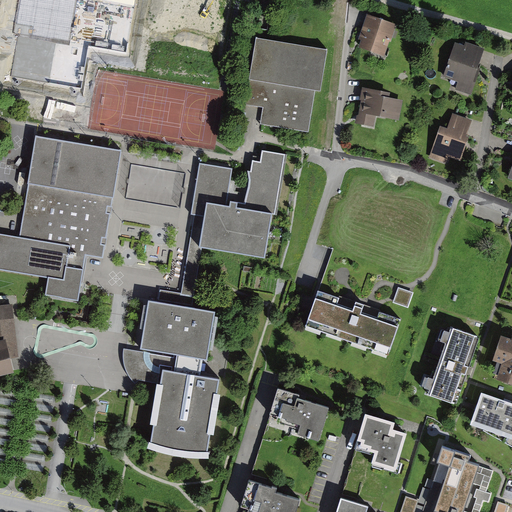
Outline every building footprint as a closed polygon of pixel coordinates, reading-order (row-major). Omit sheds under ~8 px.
[(403,27),(375,17),(364,49),(391,59),(403,27)] [(328,49),(257,38),(246,106),(263,108),(261,125),(309,133),(316,91),(321,91),(328,49)] [(495,54),(465,45),(453,81),(465,85),(462,94),(480,100),(495,54)] [(407,124),(412,102),(397,99),(397,94),(369,89),(362,127),(384,131),(386,120),(407,124)] [(448,124),(436,159),(452,164),(454,157),(468,162),(482,121),(460,113),(455,126),(448,124)] [(122,149),(38,135),(20,239),(0,235),(0,268),(51,277),(48,295),(79,300),(87,257),(103,260),(122,149)] [(233,168),(199,163),(191,215),(203,217),(198,248),(264,259),(271,215),(275,216),(285,156),(263,152),(261,163),(252,162),(250,173),(248,172),(249,176),(249,181),(248,189),(246,197),(243,204),(227,202),(233,168)] [(410,307),(413,292),(398,289),(395,304),(410,307)] [(158,304),(147,302),(138,352),(175,358),(173,374),(161,372),(158,387),(154,386),(148,428),(151,429),(148,445),(144,452),(157,456),(167,458),(177,460),(186,461),(196,462),(207,461),(206,454),(209,437),(212,438),(219,397),(216,396),(218,382),(197,378),(200,362),(205,363),(213,314),(192,310),(194,296),(160,291),(158,304)] [(338,300),(317,293),(305,328),(388,357),(401,321),(379,314),(380,311),(339,297),(338,300)] [(0,377),(15,374),(12,359),(19,358),(12,304),(0,305),(0,377)] [(435,379),(450,333),(440,330),(434,348),(442,350),(433,378),(435,379)] [(479,339),(454,331),(432,397),(457,405),(479,339)] [(511,341),(504,339),(496,362),(504,365),(499,381),(511,385),(511,341)] [(431,390),(434,380),(425,377),(421,387),(431,390)] [(318,443),(328,411),(297,401),(298,398),(278,391),(269,421),(300,430),(298,437),(318,443)] [(511,406),(483,396),(472,425),(511,439),(511,406)] [(396,426),(366,417),(357,445),(362,446),(361,450),(369,452),(368,456),(376,458),(373,469),(396,476),(408,438),(394,434),(396,426)] [(441,511),(480,511),(484,502),(489,503),(492,493),(488,492),(495,470),(469,461),(471,457),(443,447),(438,463),(451,467),(436,510),(441,511)] [(270,491),(247,484),(239,510),(245,511),(296,511),(299,503),(274,495),(275,491),(270,489),(270,491)] [(414,511),(419,501),(406,497),(401,511),(414,511)] [(367,511),(369,507),(342,500),(338,511),(367,511)]
